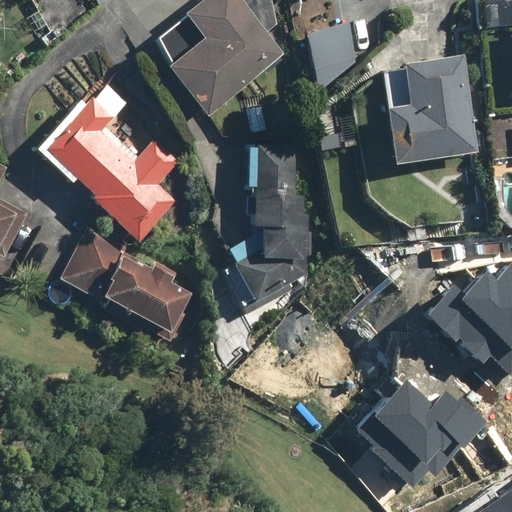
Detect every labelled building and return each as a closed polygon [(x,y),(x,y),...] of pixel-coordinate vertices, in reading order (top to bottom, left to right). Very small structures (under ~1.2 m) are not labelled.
[(240,0),(192,0),(178,10),(198,37),(159,65),(197,117),(281,55),(240,0)] [(460,56),(400,62),(404,102),(382,105),(388,161),(471,152),(460,56)] [(85,104),(79,99),(31,147),(65,179),(71,173),(90,192),(83,198),(131,245),(177,199),(157,179),(177,158),(151,132),(125,159),(99,133),(126,105),(105,84),(85,104)] [(294,196),(295,144),(254,142),(250,224),(259,225),(258,254),(226,269),(247,311),(292,289),(289,283),(305,274),(309,215),(304,214),(304,197),(294,196)] [(0,177),(6,167),(0,163),(0,255),(4,257),(26,216),(0,202),(0,177)] [(135,320),(164,335),(184,296),(159,283),(165,271),(143,260),(141,264),(112,249),(108,257),(78,241),(58,279),(100,301),(96,310),(131,328),(135,320)] [(511,267),(498,282),(488,273),(468,294),(458,285),(429,315),(482,365),(491,356),(511,376),(511,375),(511,267)] [(406,380),(357,431),(415,486),(431,470),(436,475),(487,421),(463,398),(459,402),(448,392),(434,406),(406,380)] [(511,511),(511,487),(492,501),(485,491),(452,511),(511,511)]
